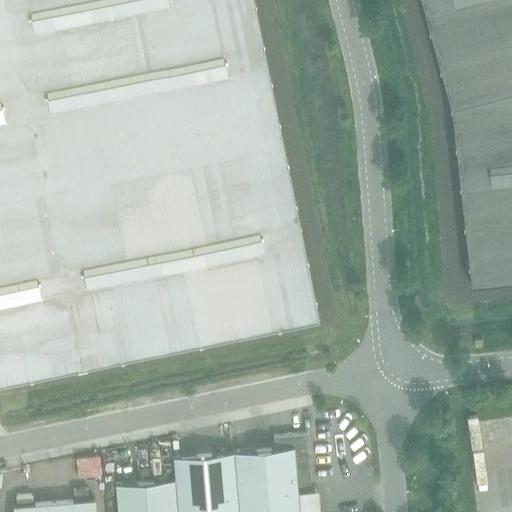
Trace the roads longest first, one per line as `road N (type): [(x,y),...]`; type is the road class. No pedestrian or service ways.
road 1 (unclassified): [(395,373),(0,446)]
road 2 (unclassified): [(395,373),(371,118),(347,0)]
road 3 (unclassified): [(400,511),(395,373)]
